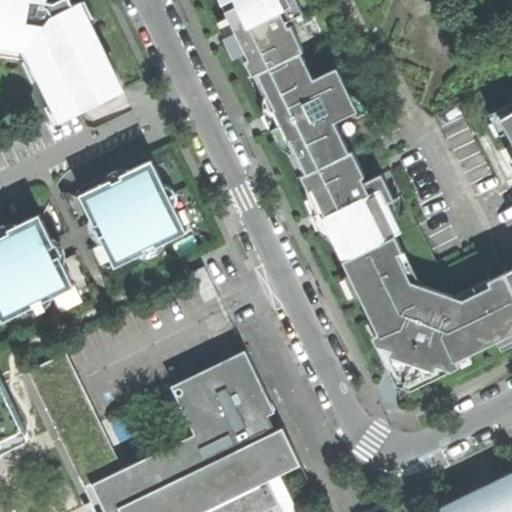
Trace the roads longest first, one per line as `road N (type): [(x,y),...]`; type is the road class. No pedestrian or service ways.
road 1 (residential): [(149,0),(347,414),(372,438),(415,449),(511,407)]
road 2 (unknown): [(347,0),(462,216)]
road 3 (unknown): [(194,91),(0,186)]
